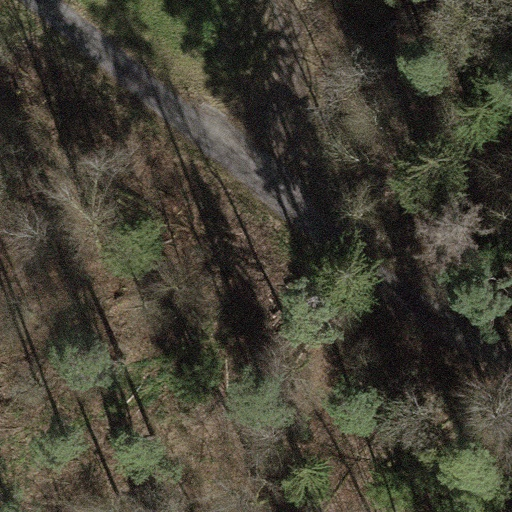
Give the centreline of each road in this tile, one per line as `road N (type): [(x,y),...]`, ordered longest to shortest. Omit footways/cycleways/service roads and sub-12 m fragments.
road 1 (track): [(50,0),(511,360)]
road 2 (track): [(261,167),(299,110),(297,24),(283,0)]
